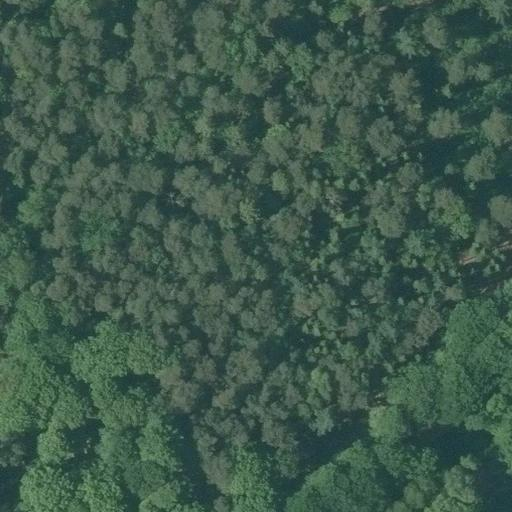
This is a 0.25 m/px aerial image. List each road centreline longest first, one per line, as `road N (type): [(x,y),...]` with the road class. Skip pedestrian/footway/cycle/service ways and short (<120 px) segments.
road 1 (track): [(0,311),(158,140),(232,88),(301,0)]
road 2 (track): [(354,511),(511,345)]
